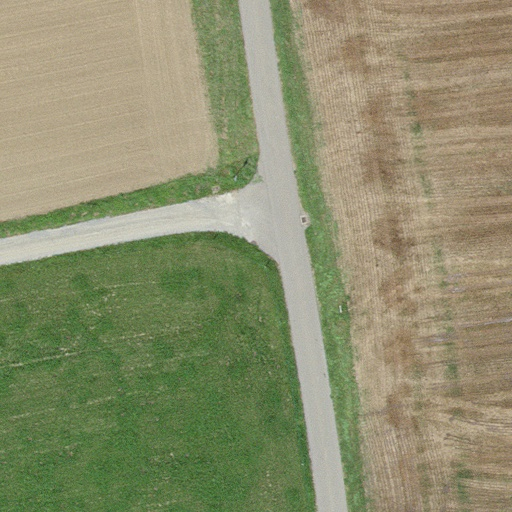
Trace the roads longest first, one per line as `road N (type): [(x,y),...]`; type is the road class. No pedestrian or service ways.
road 1 (unclassified): [(333,511),(256,0)]
road 2 (track): [(0,254),(281,201)]
